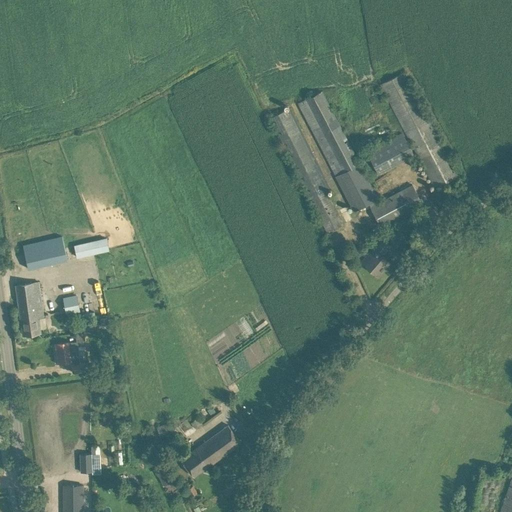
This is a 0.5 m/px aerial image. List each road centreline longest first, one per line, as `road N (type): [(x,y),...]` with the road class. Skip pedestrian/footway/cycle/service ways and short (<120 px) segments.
road 1 (unclassified): [(261,511),(267,461),(290,414),(449,231),(511,187)]
road 2 (tertiary): [(26,511),(0,304)]
